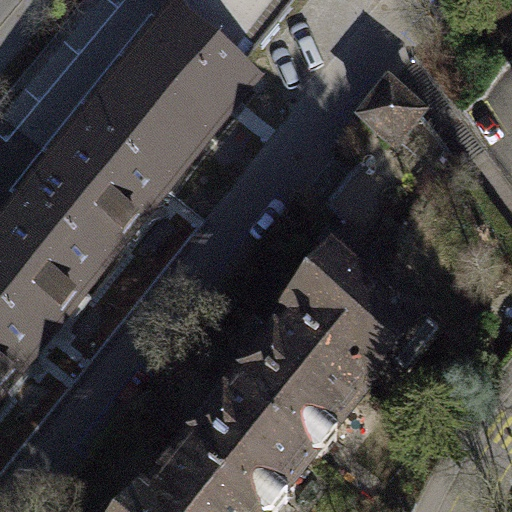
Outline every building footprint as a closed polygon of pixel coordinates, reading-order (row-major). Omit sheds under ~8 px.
[(90,0),(0,108),(0,116),(53,160),(173,11),(182,0),(90,0)] [(182,0),(173,11),(243,66),(295,0),(182,0)] [(243,66),(173,11),(12,212),(0,227),(0,410),(44,354),(107,275),(169,197),(239,109),(261,81),(243,66)] [(381,94),(355,129),(400,163),(426,128),(381,94)] [(379,390),(427,330),(331,252),(282,312),(379,390)] [(327,453),(379,390),(282,312),(230,375),(327,453)] [(277,511),(278,511),(327,453),(230,375),(182,435),(277,511)] [(277,511),(182,435),(118,511),(277,511)]
